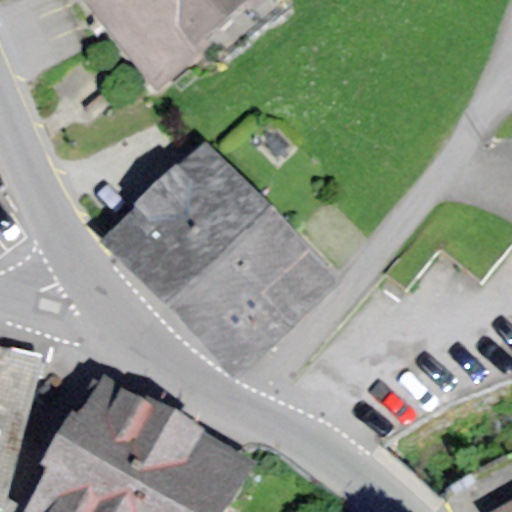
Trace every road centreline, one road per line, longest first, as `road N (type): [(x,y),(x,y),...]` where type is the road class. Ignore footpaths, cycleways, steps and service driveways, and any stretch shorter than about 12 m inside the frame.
road 1 (tertiary): [(90,274),(186,379),(332,460),(399,511)]
road 2 (tertiary): [(0,101),(36,187),(90,274)]
